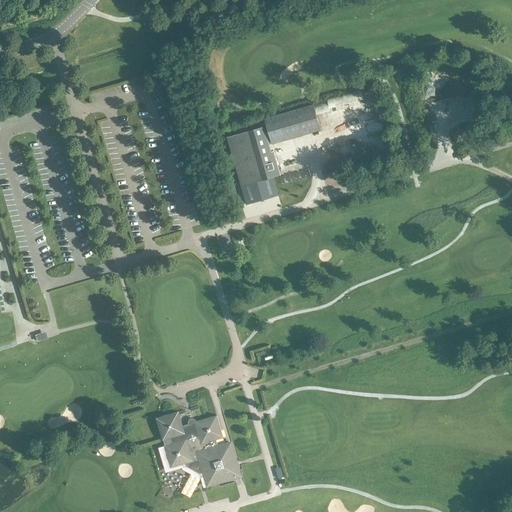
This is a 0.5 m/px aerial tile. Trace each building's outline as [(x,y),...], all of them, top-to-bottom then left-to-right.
[(272,144),(320,130),(313,105),(265,119),(272,144)] [(101,121),(105,135),(114,133),(110,119),(101,121)] [(267,178),(277,175),(279,175),(273,152),(271,153),(263,127),(228,138),(241,186),(267,178)] [(365,131),(366,144),(372,144),(373,152),(389,151),(386,129),(365,131)] [(119,154),(116,146),(109,148),(113,157),(119,154)] [(123,200),(126,206),(134,202),(132,197),(123,200)] [(5,294),(20,287),(4,256),(0,257),(0,260),(0,261),(0,278),(5,276),(7,280),(2,283),(5,289),(0,291),(3,295),(0,296),(0,301),(3,307),(16,300),(13,294),(7,298),(5,294)] [(182,425),(179,413),(178,412),(157,418),(163,440),(170,438),(172,444),(165,446),(171,468),(185,464),(186,467),(200,474),(203,473),(206,483),(211,486),(239,478),(241,473),(232,441),(229,442),(218,445),(216,439),(223,437),(217,415),(182,425)] [(113,451),(109,442),(99,447),(103,456),(113,451)] [(119,465),(121,476),(129,475),(128,463),(119,465)]
